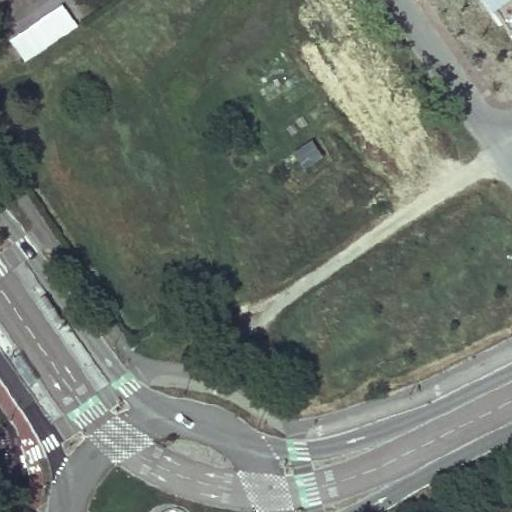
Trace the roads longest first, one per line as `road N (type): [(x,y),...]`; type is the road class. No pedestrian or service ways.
road 1 (unclassified): [(511,372),(321,448),(240,442)]
road 2 (unclassified): [(165,418),(124,384),(0,215)]
road 3 (unclassified): [(361,511),(511,430)]
road 4 (unclassified): [(0,365),(60,467),(67,496)]
road 5 (unclassified): [(165,418),(112,435),(92,452),(67,496)]
